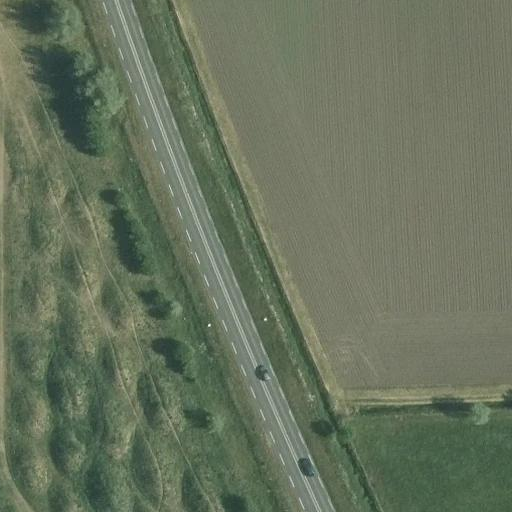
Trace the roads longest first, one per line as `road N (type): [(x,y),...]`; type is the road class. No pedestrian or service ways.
road 1 (primary): [(317,511),(187,209),(111,0)]
road 2 (track): [(0,143),(7,158),(7,454),(16,493),(32,511)]
